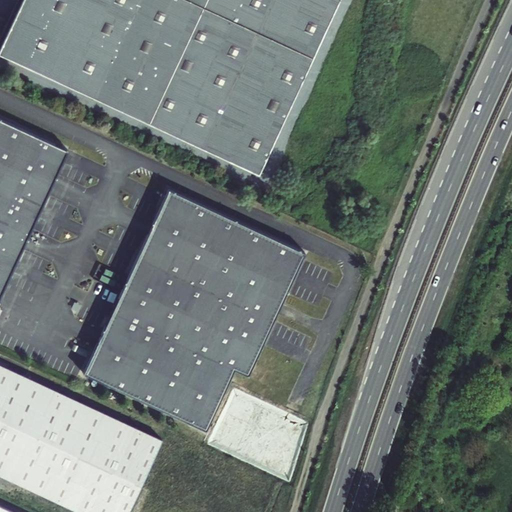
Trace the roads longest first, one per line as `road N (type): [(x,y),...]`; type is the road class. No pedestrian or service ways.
road 1 (trunk): [(511,46),(390,338),(333,511)]
road 2 (trunk): [(360,511),(434,294),(511,108)]
